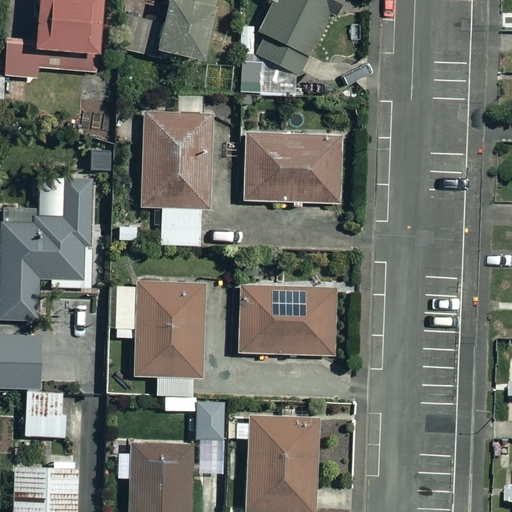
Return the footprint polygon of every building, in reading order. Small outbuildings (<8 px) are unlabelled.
[(94,0),(29,0),(26,43),(4,41),(1,75),(32,78),(33,67),(88,72),(94,0)] [(208,0),(160,0),(154,24),(127,17),(119,49),(144,55),(146,48),(195,60),(208,0)] [(328,0),(271,0),(248,55),(296,76),(328,0)] [(321,103),(300,104),(301,130),(321,129),(321,103)] [(206,114),(138,113),(137,207),(154,207),(154,244),(197,245),(197,206),(204,206),(206,114)] [(335,137),(241,136),(240,201),(334,202),(335,137)] [(86,286),(85,182),(57,182),(57,218),(0,219),(0,319),(32,319),(32,287),(86,286)] [(198,283),(112,284),(113,338),(130,337),(131,376),(152,376),(153,394),(175,394),(175,410),(188,409),(188,376),(199,376),(198,283)] [(330,289),(236,286),(234,352),(328,355),(330,289)] [(101,303),(56,303),(56,335),(42,335),(41,376),(100,376),(101,303)] [(34,335),(0,335),(0,387),(35,387),(34,335)] [(59,392),(21,393),(22,437),(61,435),(59,392)] [(221,402),(192,402),(192,439),(221,439),(221,402)] [(349,511),(350,491),(321,490),(322,437),(316,437),(316,418),(246,417),(245,448),(241,448),(239,511),(349,511)] [(184,511),(187,445),(127,443),(124,511),(184,511)] [(71,511),(72,465),(9,464),(7,511),(71,511)]
